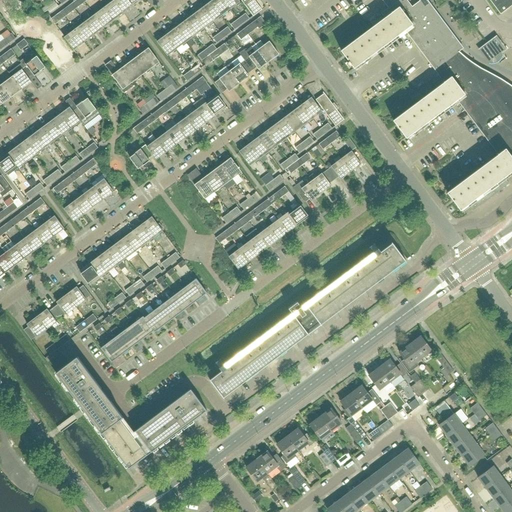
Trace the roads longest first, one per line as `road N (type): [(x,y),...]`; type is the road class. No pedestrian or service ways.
road 1 (residential): [(0,306),(321,64)]
road 2 (residential): [(136,481),(419,264),(446,233)]
road 3 (residential): [(112,393),(403,175)]
road 4 (tertiary): [(213,458),(470,265)]
road 5 (residential): [(0,135),(181,0)]
road 6 (tertiary): [(99,511),(0,380)]
road 7 (residential): [(298,507),(410,422)]
road 8 (unclassified): [(403,175),(321,64)]
